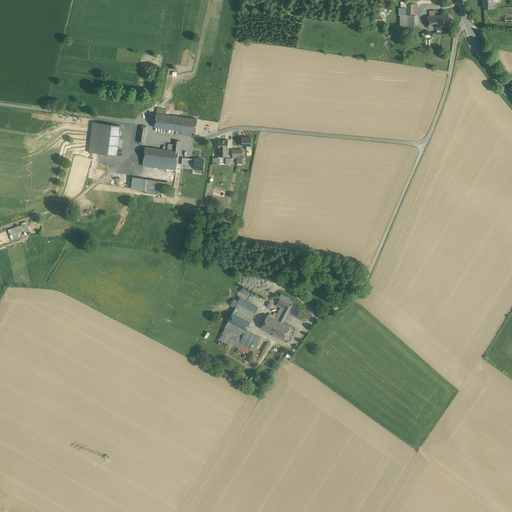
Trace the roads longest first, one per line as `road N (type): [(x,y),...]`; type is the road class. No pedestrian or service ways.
road 1 (track): [(466,20),(437,118),(367,278),(293,346),(254,330),(276,288),(297,297)]
road 2 (track): [(425,144),(232,128),(211,136)]
road 3 (track): [(0,103),(211,136)]
road 4 (track): [(131,121),(125,159),(76,199),(0,228)]
